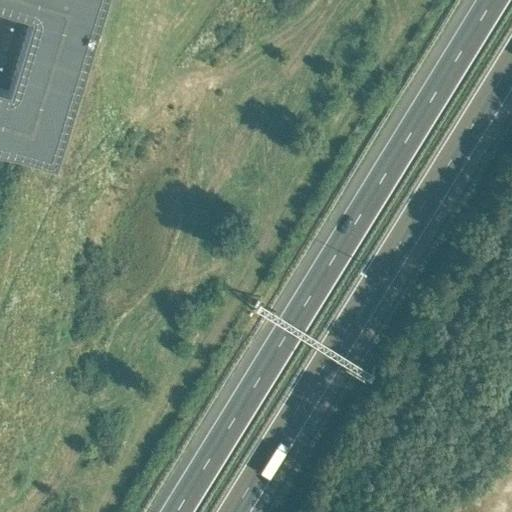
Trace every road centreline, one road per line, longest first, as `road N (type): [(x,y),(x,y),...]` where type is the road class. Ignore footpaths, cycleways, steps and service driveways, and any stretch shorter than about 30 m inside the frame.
road 1 (motorway): [(491,0),(174,511)]
road 2 (motorway): [(234,511),(511,64)]
